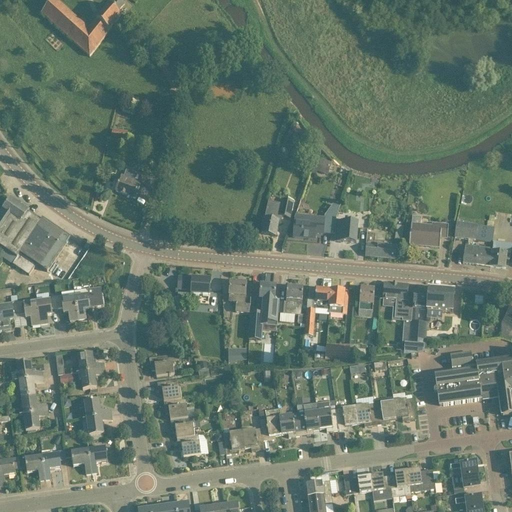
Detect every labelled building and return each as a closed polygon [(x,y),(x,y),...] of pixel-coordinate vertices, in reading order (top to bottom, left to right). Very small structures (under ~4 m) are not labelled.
[(89,30),(89,29),(55,0),(53,0),(41,14),(88,56),(110,31),(105,27),(97,20),(89,30)] [(117,13),(123,6),(125,4),(120,0),(115,0),(102,15),(97,20),(110,31),(115,26),(115,25),(116,24),(122,17),(117,13)] [(126,140),(127,132),(113,131),(112,139),(126,140)] [(134,167),(139,154),(133,151),(127,164),(134,167)] [(317,163),(315,171),(327,175),(329,167),(317,163)] [(126,172),(124,177),(122,176),(116,192),(135,200),(141,184),(138,183),(141,177),(126,172)] [(12,266),(13,265),(29,277),(36,266),(47,273),(70,239),(43,220),(42,220),(42,221),(29,213),(30,211),(11,199),(0,215),(0,247),(5,250),(0,257),(12,266)] [(265,217),(264,216),(262,226),(264,227),(262,235),(276,237),(278,228),(279,223),(281,224),(282,218),(291,220),(294,202),(283,200),(282,205),(268,202),(265,217)] [(325,219),(296,216),(294,239),(304,240),(304,239),(308,239),(308,240),(315,240),(316,234),(323,235),(324,225),(325,219)] [(440,249),(440,240),(447,241),(448,226),(432,224),(432,227),(421,226),(422,218),(412,217),(409,247),(426,248),(426,246),(430,246),(430,248),(440,249)] [(356,244),(358,224),(344,223),(343,229),(336,228),(335,242),(356,244)] [(493,229),(457,223),(455,239),(476,242),(490,244),(493,229)] [(397,226),(395,241),(402,242),(404,227),(397,226)] [(365,257),(395,260),(397,247),(385,246),(385,243),(375,242),(375,234),(367,234),(365,257)] [(477,266),(486,267),(490,268),(505,270),(507,255),(493,253),(493,250),(475,248),(466,246),(463,265),(477,267),(477,266)] [(190,295),(210,297),(211,281),(192,279),(192,280),(179,279),(178,290),(191,291),(190,295)] [(245,303),(247,284),(230,282),(229,302),(237,303),(236,313),(249,315),(250,306),(245,305),(245,303)] [(275,301),(275,296),(276,287),(268,286),(267,285),(265,284),(263,285),(261,285),(260,300),(264,300),(262,314),(263,314),(262,326),(263,326),(267,327),(267,322),(278,323),(280,301),(275,301)] [(407,302),(409,287),(385,285),(383,301),(396,302),(394,320),(403,321),(402,322),(411,323),(412,310),(413,310),(413,303),(407,302)] [(301,316),(302,299),(303,289),(288,287),(286,304),(280,304),(279,315),(299,317),(298,326),(305,326),(306,316),(301,316)] [(78,321),(87,320),(86,312),(90,311),(90,306),(96,305),(97,308),(104,307),(101,288),(75,292),(78,321)] [(359,311),(373,312),(375,291),(361,289),(359,311)] [(329,316),(329,315),(330,308),(331,291),(316,290),(315,303),(313,302),(312,312),(306,311),(306,316),(305,326),(304,337),(313,338),(315,315),(329,316)] [(427,311),(429,291),(414,290),(413,303),(413,310),(427,311)] [(429,291),(427,311),(427,312),(453,314),(454,293),(454,292),(453,292),(444,291),(443,291),(443,292),(440,291),(439,291),(429,290),(429,291)] [(329,315),(347,316),(349,292),(331,291),(330,308),(329,315)] [(64,315),(69,314),(70,323),(78,321),(75,298),(63,300),(62,297),(56,298),(58,310),(63,309),(64,315)] [(37,303),(40,327),(49,325),(48,317),(53,316),(52,311),(58,310),(56,298),(49,298),(50,301),(37,303)] [(176,315),(183,312),(178,298),(171,301),(175,310),(176,315)] [(31,319),(31,320),(32,328),(40,327),(37,303),(29,304),(29,301),(18,303),(20,315),(25,315),(26,320),(31,319)] [(0,313),(2,332),(11,331),(10,322),(15,322),(14,316),(20,315),(18,303),(12,304),(12,306),(0,307),(0,313)] [(511,307),(502,324),(501,339),(511,343),(511,341),(511,307)] [(263,314),(262,314),(262,315),(251,314),(249,341),(261,342),(262,327),(263,327),(263,326),(262,326),(263,314)] [(411,323),(409,345),(423,345),(424,324),(411,323)] [(349,362),(365,360),(365,350),(359,350),(359,346),(354,346),(355,342),(351,342),(350,346),(349,362)] [(411,355),(418,354),(425,353),(425,346),(403,345),(404,356),(411,355)] [(326,362),(349,362),(350,346),(350,347),(327,346),(326,348),(326,362)] [(315,362),(326,362),(326,348),(317,347),(316,353),(315,362)] [(237,361),(247,361),(247,350),(229,350),(229,364),(237,364),(237,361)] [(511,353),(511,354),(509,354),(510,359),(505,360),(505,361),(476,365),(477,366),(476,366),(476,367),(473,367),(472,355),(471,355),(471,354),(451,356),(451,358),(453,374),(451,374),(449,374),(446,374),(446,375),(435,376),(435,378),(439,406),(439,407),(481,401),(481,400),(482,400),(481,396),(486,395),(487,400),(494,399),(493,394),(498,394),(501,417),(503,416),(503,417),(511,415),(511,353)] [(93,355),(78,357),(79,365),(77,365),(75,366),(72,370),(71,372),(71,374),(71,376),(78,375),(78,374),(105,370),(104,365),(94,366),(93,355)] [(157,379),(174,376),(172,363),(179,362),(178,356),(150,360),(152,373),(156,372),(157,379)] [(17,365),(18,375),(19,382),(43,379),(43,373),(33,374),(31,363),(17,365)] [(386,364),(374,365),(375,373),(387,371),(386,364)] [(350,369),(351,375),(366,373),(365,367),(350,369)] [(97,389),(96,377),(106,376),(105,370),(78,374),(78,375),(79,380),(81,380),(83,391),(98,389),(97,389)] [(212,377),(211,370),(198,372),(199,379),(212,377)] [(280,376),(278,385),(288,387),(289,378),(280,376)] [(21,399),(36,397),(34,386),(44,384),(43,379),(19,382),(21,399)] [(163,397),(164,403),(182,401),(179,382),(158,385),(159,398),(163,397)] [(24,415),(48,412),(47,407),(37,408),(36,397),(21,399),(24,415)] [(182,401),(164,403),(166,416),(170,416),(171,422),(188,419),(185,400),(182,401)] [(394,403),(396,420),(402,420),(403,423),(416,422),(413,400),(394,403)] [(86,420),(111,416),(111,411),(101,412),(99,401),(84,403),(86,420)] [(238,401),(231,402),(233,410),(240,409),(238,401)] [(316,405),(320,431),(326,430),(327,434),(340,432),(337,411),(335,402),(316,405)] [(374,406),(378,427),(390,425),(390,421),(396,420),(394,403),(374,405),(374,406)] [(298,415),(301,438),(314,436),(314,432),(320,431),(316,405),(297,408),(298,415)] [(356,408),(359,426),(364,425),(365,429),(378,427),(374,406),(369,406),(356,408)] [(340,432),(352,431),(352,427),(359,426),(356,408),(343,410),(337,411),(340,432)] [(263,443),(264,443),(269,442),(276,441),(276,437),(282,436),(279,418),(280,418),(278,411),(259,414),(261,430),(262,430),(263,443)] [(26,433),(31,432),(41,431),(39,419),(49,418),(48,412),(24,415),(25,425),(26,431),(26,433)] [(298,415),(280,418),(279,418),(282,436),(288,436),(289,439),(301,438),(298,415)] [(89,438),(94,437),(104,435),(102,424),(112,422),(111,416),(86,420),(86,421),(85,421),(86,426),(87,426),(89,438)] [(0,437),(0,434),(0,424),(10,423),(9,418),(0,419),(0,437)] [(171,422),(172,435),(176,434),(177,441),(195,438),(192,419),(188,419),(171,422)] [(252,453),(265,452),(264,443),(263,443),(262,430),(261,430),(243,433),(245,450),(251,450),(252,453)] [(230,435),(223,435),(225,444),(226,456),(226,457),(239,455),(239,451),(245,450),(243,433),(230,435)] [(199,437),(195,438),(177,441),(179,453),(183,452),(184,459),(201,457),(199,437)] [(89,451),(92,475),(98,475),(96,465),(107,463),(108,463),(106,449),(89,451)] [(42,457),(46,482),(52,481),(50,471),(61,470),(62,470),(61,462),(66,462),(65,451),(59,452),(60,455),(51,456),(50,451),(42,453),(42,457)] [(72,453),(72,458),(73,468),(74,468),(85,466),(86,476),(92,475),(89,451),(72,453)] [(25,459),(26,465),(27,474),(39,473),(40,483),(46,482),(42,457),(25,459)] [(13,462),(0,463),(0,488),(6,488),(4,478),(15,476),(16,476),(15,471),(21,470),(19,459),(13,460),(13,462)] [(450,466),(451,471),(460,470),(461,475),(461,478),(478,475),(476,463),(477,463),(477,462),(460,464),(460,465),(450,466)] [(434,491),(436,491),(433,471),(421,473),(420,470),(408,472),(410,488),(411,494),(431,492),(434,491)] [(410,488),(408,472),(395,474),(395,477),(390,478),(392,491),(393,499),(406,498),(406,501),(412,500),(411,494),(410,488)] [(393,498),(390,478),(383,478),(383,475),(371,477),(373,493),(372,493),(373,501),(393,498)] [(480,487),(478,475),(461,478),(452,479),(453,487),(454,492),(481,488),(480,487)] [(308,498),(332,495),(329,476),(311,479),(312,479),(312,485),(306,486),(308,498)] [(354,496),(372,493),(373,493),(371,477),(357,479),(358,482),(352,483),(354,496)] [(354,496),(352,483),(344,484),(346,497),(354,496)] [(325,511),(325,507),(333,506),(332,495),(308,498),(309,511),(325,511)] [(465,504),(466,511),(483,510),(481,498),(482,497),(482,496),(455,500),(456,506),(465,504)]
